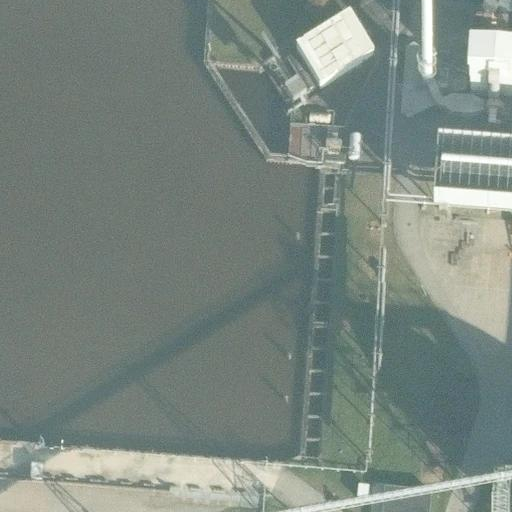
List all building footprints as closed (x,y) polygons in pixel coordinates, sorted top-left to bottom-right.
[(373,59),(349,24),(300,56),(324,91),(373,59)] [(511,48),(499,48),(496,76),(480,75),(478,94),(511,97),(511,48)] [(511,171),(435,165),(431,236),(511,240),(511,171)] [(367,220),(391,218),(388,181),(365,183),(367,220)] [(432,511),(434,497),(385,493),(382,511),(432,511)]
